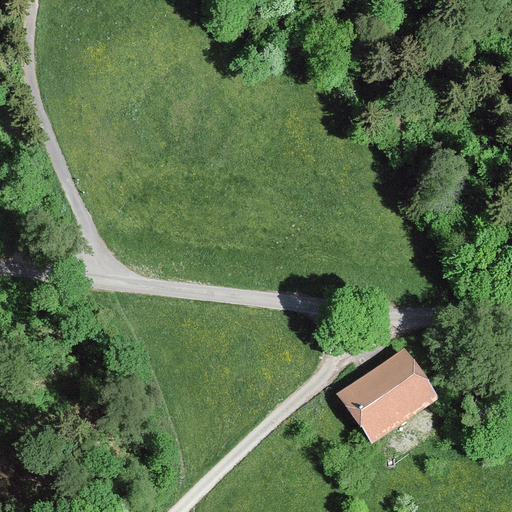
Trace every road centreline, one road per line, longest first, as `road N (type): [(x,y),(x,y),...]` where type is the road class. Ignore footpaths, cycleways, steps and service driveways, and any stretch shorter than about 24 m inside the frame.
road 1 (unclassified): [(511,302),(393,309),(0,276)]
road 2 (track): [(36,0),(31,84),(115,283)]
road 3 (track): [(187,511),(393,309)]
